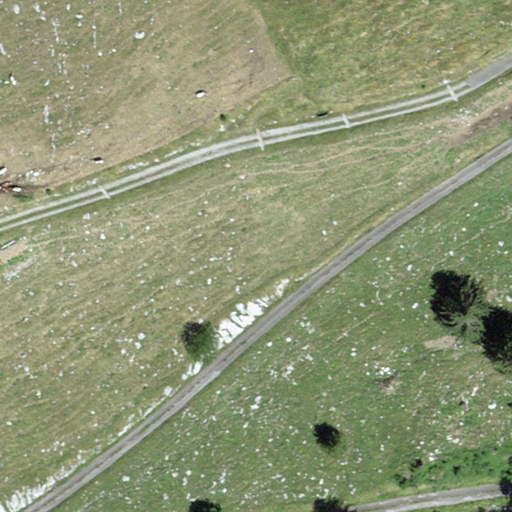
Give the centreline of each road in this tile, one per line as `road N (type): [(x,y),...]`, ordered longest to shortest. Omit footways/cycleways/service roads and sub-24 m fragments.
road 1 (track): [(511,151),(385,232),(43,511)]
road 2 (track): [(0,227),(316,127),(461,93),(511,64)]
road 3 (track): [(387,511),(511,494)]
